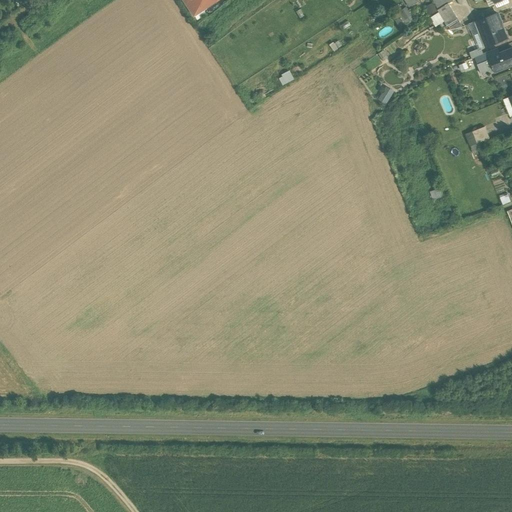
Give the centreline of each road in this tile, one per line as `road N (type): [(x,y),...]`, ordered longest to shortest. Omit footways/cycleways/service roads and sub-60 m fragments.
road 1 (primary): [(0,426),(511,432)]
road 2 (track): [(361,268),(501,210)]
